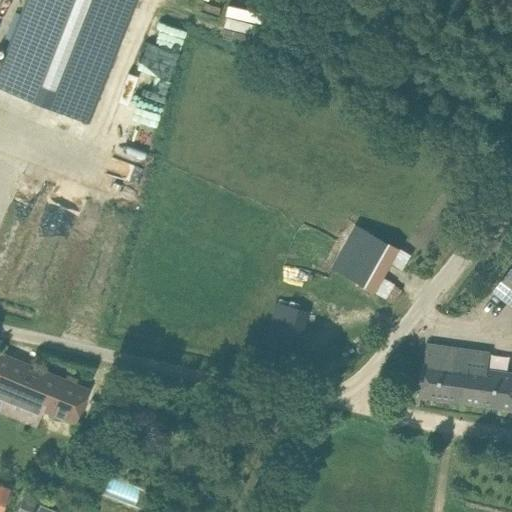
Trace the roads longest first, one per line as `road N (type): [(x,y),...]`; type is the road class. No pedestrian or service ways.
road 1 (unclassified): [(0,328),(328,388)]
road 2 (unclassified): [(328,388),(376,351),(511,174)]
road 3 (unclassified): [(328,388),(511,426)]
